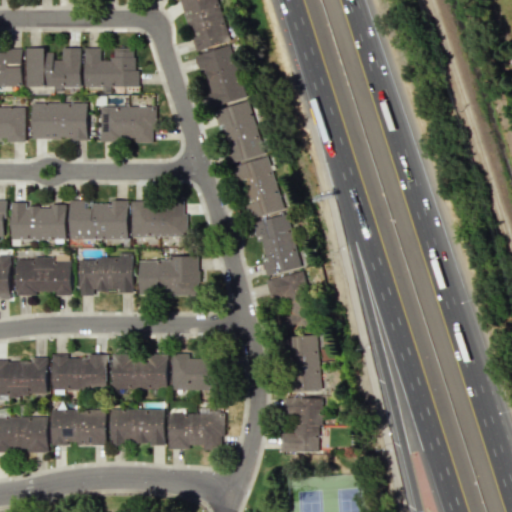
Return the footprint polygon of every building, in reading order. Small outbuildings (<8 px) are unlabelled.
[(178,0),(187,26),(190,25),(198,50),(229,41),(216,0),(178,0)] [(194,55),(198,69),(202,68),(210,93),(207,93),(211,108),(247,97),(232,44),(194,55)] [(81,86),(80,47),(61,47),(61,59),(53,59),(53,52),(45,52),(45,47),(25,47),(25,86),(81,86)] [(84,86),(102,86),(102,92),(121,92),(121,86),(138,86),(139,68),(134,68),(134,47),(110,47),(110,59),(100,59),(100,47),(84,47),(84,86)] [(22,48),(6,48),(6,49),(0,49),(0,85),(22,86),(22,48)] [(216,109),(245,220),(280,210),(251,100),(216,109)] [(31,138),(86,139),(87,103),(32,102),(31,138)] [(100,106),(100,140),(154,140),(153,105),(100,106)] [(24,141),(24,106),(0,106),(0,137),(6,137),(6,141),(24,141)] [(69,238),(128,237),(127,200),(69,201),(69,238)] [(11,239),(65,240),(65,205),(26,205),(26,202),(11,201),(11,239)] [(131,237),(186,237),(186,202),(131,202),(131,237)] [(299,268),(287,214),(251,222),(256,242),(258,241),(266,275),(299,268)] [(79,292),(120,292),(120,293),(133,292),(133,252),(118,252),(118,257),(78,258),(79,292)] [(16,258),(16,295),(36,294),(36,293),(71,293),(71,254),(56,254),(56,257),(16,258)] [(10,255),(0,255),(0,298),(10,298),(10,255)] [(139,259),(138,295),(197,295),(198,256),(169,255),(169,260),(139,259)] [(270,299),(306,290),(301,271),(265,280),(270,299)] [(289,325),(293,312),(298,314),(300,306),(287,302),(280,322),(289,325)] [(322,390),(319,345),(325,345),(324,334),(284,336),(288,392),(322,390)] [(171,386),(210,388),(211,358),(191,357),(191,353),(172,352),(171,386)] [(52,387),(107,387),(107,353),(87,354),(87,355),(51,356),(52,387)] [(112,353),(112,388),(167,389),(167,353),(112,353)] [(0,394),(46,395),(47,357),(31,357),(31,360),(0,359),(0,394)] [(279,451),(320,451),(320,397),(284,397),(284,419),(293,419),(293,432),(280,432),(279,451)] [(168,413),(168,447),(223,448),(223,412),(209,412),(209,407),(198,407),(198,413),(168,413)] [(164,408),(110,409),(110,444),(164,443),(164,408)] [(51,444),(76,444),(76,445),(106,445),(106,410),(88,410),(51,410),(51,444)] [(47,416),(0,416),(0,450),(48,450),(47,416)]
